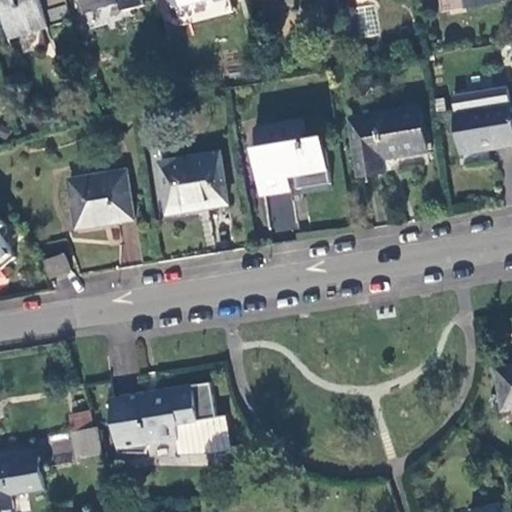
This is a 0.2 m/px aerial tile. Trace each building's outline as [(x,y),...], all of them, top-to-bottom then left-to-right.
[(0,0),(0,5),(10,38),(73,19),(66,0),(0,0)] [(142,0),(82,0),(88,15),(124,5),(127,13),(145,8),(142,0)] [(173,0),(176,9),(206,0),(173,0)] [(372,6),(359,9),(365,37),(378,34),(372,6)] [(511,104),(457,114),(465,165),(488,161),(487,149),(511,145),(511,104)] [(421,108),(352,119),(361,174),(386,169),(385,158),(428,150),(421,108)] [(305,122),(255,130),(258,148),(255,148),(262,195),(293,190),(290,173),(330,167),(325,137),(308,139),(305,122)] [(220,154),(160,164),(169,216),(229,206),(220,154)] [(126,173),(72,182),(79,228),(134,219),(126,173)] [(0,266),(3,269),(16,258),(2,230),(7,225),(0,217),(0,266)] [(65,256),(48,263),(54,278),(72,271),(65,256)] [(511,410),(511,368),(499,371),(505,412),(511,410)] [(111,399),(119,454),(147,453),(151,444),(179,439),(177,429),(179,424),(217,418),(211,383),(154,392),(155,397),(144,399),(143,394),(111,399)] [(71,416),(74,432),(95,427),(91,412),(71,416)] [(226,418),(217,418),(179,424),(177,429),(179,439),(180,454),(198,454),(231,448),(226,418)] [(77,460),(105,454),(99,427),(95,427),(74,432),(72,432),(77,460)] [(54,464),(74,460),(68,432),(48,436),(54,464)] [(39,458),(0,464),(0,511),(15,509),(13,495),(44,489),(39,458)]
